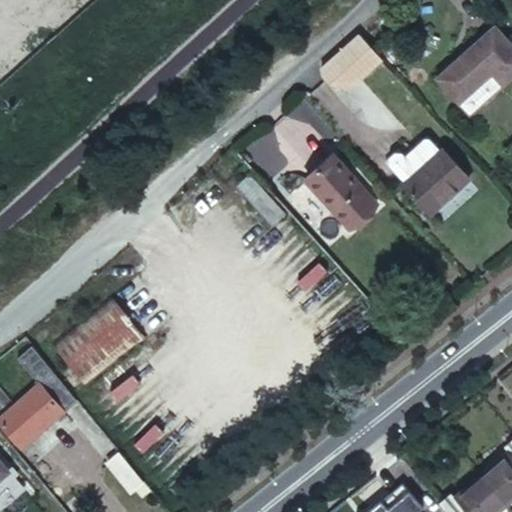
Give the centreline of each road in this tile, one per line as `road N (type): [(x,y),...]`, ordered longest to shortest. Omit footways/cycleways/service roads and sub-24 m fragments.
road 1 (residential): [(0,326),(374,0)]
road 2 (secondary): [(246,511),(511,300)]
